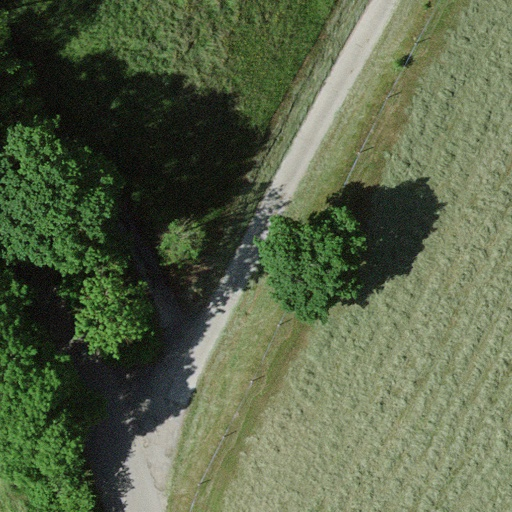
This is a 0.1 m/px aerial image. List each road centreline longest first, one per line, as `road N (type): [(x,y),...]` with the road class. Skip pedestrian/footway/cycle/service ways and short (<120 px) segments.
road 1 (track): [(121,484),(388,0)]
road 2 (track): [(131,511),(0,202)]
